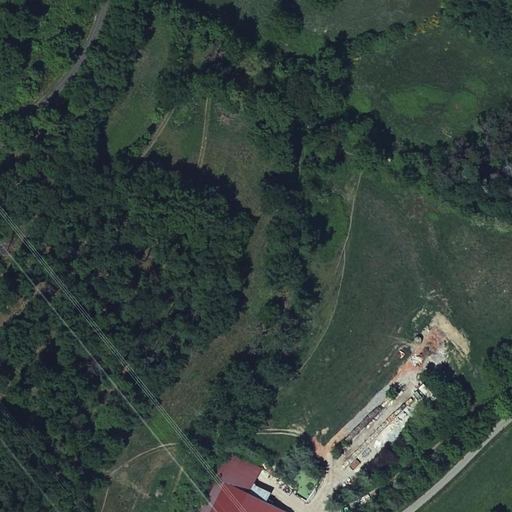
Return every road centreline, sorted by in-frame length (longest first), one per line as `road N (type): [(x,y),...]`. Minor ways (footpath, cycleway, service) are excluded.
road 1 (residential): [(0,136),(63,80),(89,46),(104,0)]
road 2 (residential): [(511,419),(406,511)]
